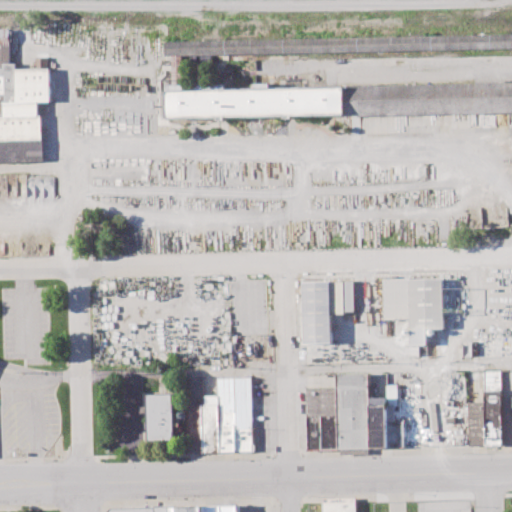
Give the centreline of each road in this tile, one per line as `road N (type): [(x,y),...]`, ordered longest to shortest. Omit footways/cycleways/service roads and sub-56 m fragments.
road 1 (secondary): [(0,484),(511,469)]
road 2 (residential): [(511,257),(69,263)]
road 3 (residential): [(283,260),(292,511)]
road 4 (residential): [(79,262),(85,511)]
